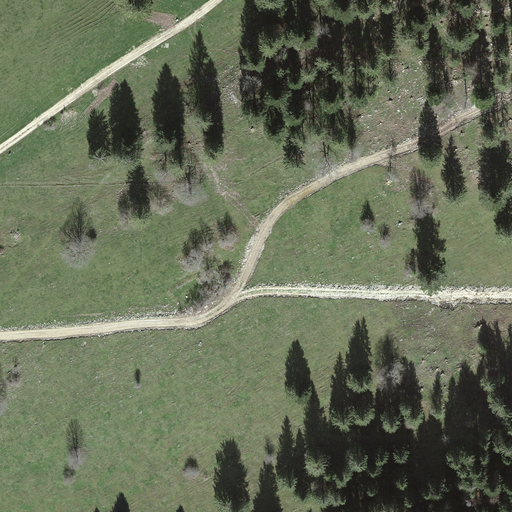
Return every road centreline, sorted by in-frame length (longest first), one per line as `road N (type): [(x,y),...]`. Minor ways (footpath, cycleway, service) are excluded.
road 1 (track): [(0,335),(183,320),(255,290),(511,295)]
road 2 (track): [(237,296),(282,204),(511,92)]
road 3 (track): [(221,0),(0,150)]
